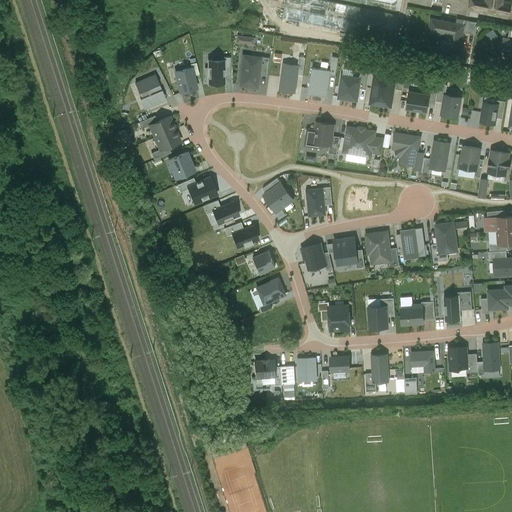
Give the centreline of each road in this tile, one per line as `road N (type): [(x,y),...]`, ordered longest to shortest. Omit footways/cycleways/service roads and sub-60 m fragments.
road 1 (residential): [(511,139),(269,99),(209,100),(196,114),(195,135),(283,244)]
road 2 (residential): [(317,342),(511,321)]
road 3 (residential): [(283,244),(400,215),(415,200)]
